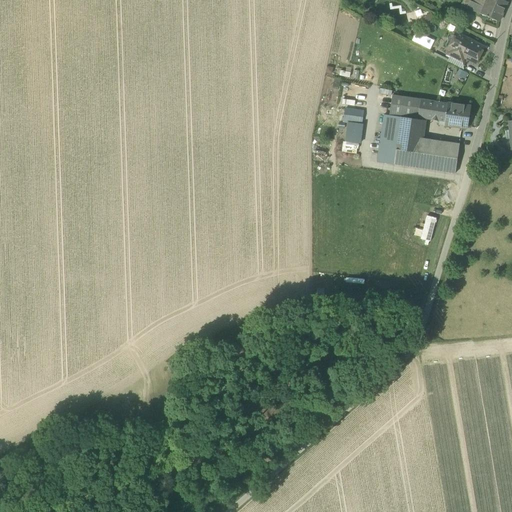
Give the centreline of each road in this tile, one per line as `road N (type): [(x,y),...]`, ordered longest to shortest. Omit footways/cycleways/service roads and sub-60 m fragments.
road 1 (track): [(228,511),(414,349),(471,166)]
road 2 (residential): [(511,9),(471,166)]
